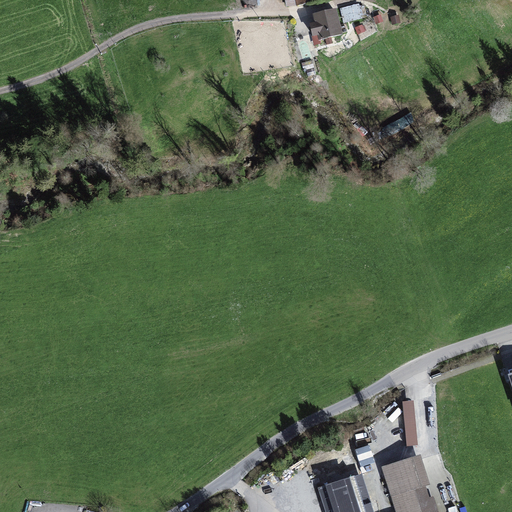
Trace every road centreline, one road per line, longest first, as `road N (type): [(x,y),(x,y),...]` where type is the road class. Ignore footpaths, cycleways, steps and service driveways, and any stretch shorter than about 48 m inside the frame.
road 1 (residential): [(511,336),(435,359),(287,435),(183,511)]
road 2 (track): [(0,90),(152,24),(358,1)]
